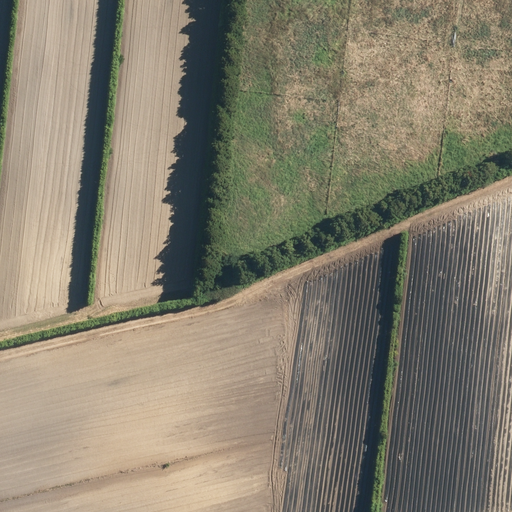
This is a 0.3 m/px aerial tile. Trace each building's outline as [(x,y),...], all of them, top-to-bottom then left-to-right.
[(480,511),(510,205),(485,203),(455,511),(480,511)] [(450,511),(477,213),(453,211),(426,511),(450,511)] [(419,511),(443,227),(422,225),(398,511),(419,511)] [(357,511),(384,279),(363,277),(336,511),(357,511)] [(328,511),(354,283),(333,281),(306,511),(328,511)] [(299,511),(322,302),(301,300),(278,511),(299,511)] [(511,511),(511,346),(495,511),(511,511)]
